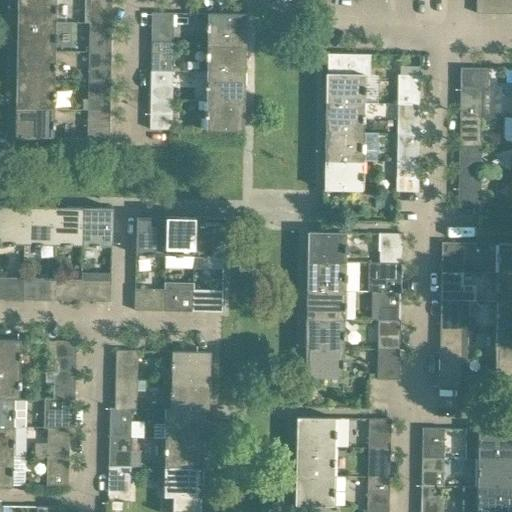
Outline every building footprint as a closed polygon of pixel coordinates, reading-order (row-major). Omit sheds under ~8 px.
[(55,22),(55,0),(17,0),(17,21),(55,22)] [(89,0),(89,23),(111,23),(111,0),(89,0)] [(475,0),(476,13),(506,14),(506,0),(475,0)] [(151,42),(173,42),(173,13),(151,12),(151,42)] [(245,44),(245,14),(207,13),(207,43),(245,44)] [(16,50),(54,51),(55,22),(17,21),(16,50)] [(110,52),(111,23),(89,23),(88,52),(110,52)] [(172,71),(173,42),(151,42),(150,70),(172,71)] [(207,43),(206,72),(244,73),(245,44),(207,43)] [(16,79),(54,80),(54,51),(16,50),(16,79)] [(88,52),(88,81),(110,81),(110,52),(88,52)] [(327,53),(327,73),(326,73),(325,103),(363,103),(363,75),(370,75),(370,73),(370,54),(327,53)] [(460,67),(459,118),(481,118),(482,88),(488,88),(488,68),(460,67)] [(150,70),(150,99),(172,100),(172,71),(150,70)] [(206,72),(206,101),(244,101),(244,73),(206,72)] [(397,104),(419,104),(419,75),(397,74),(397,104)] [(15,108),(53,109),(54,80),(16,79),(15,108)] [(87,110),(109,110),(110,81),(88,81),(87,110)] [(171,129),(172,100),(150,99),(149,129),(169,129),(171,129)] [(206,101),(205,130),(243,130),(244,101),(206,101)] [(325,103),(325,132),(363,132),(363,103),(325,103)] [(419,133),(419,104),(397,104),(397,133),(419,133)] [(15,108),(15,138),(53,138),(53,109),(15,108)] [(109,140),(109,110),(87,110),(87,139),(109,140)] [(459,146),(481,146),(481,118),(459,118),(459,146)] [(363,132),(325,132),(324,160),(362,160),(363,132)] [(396,160),(418,161),(419,133),(397,133),(396,160)] [(459,146),(458,174),(481,175),(481,146),(459,146)] [(324,160),(324,189),(362,190),(362,160),(324,160)] [(418,191),(418,161),(396,160),(396,191),(418,191)] [(458,204),(480,204),(481,175),(458,174),(458,204)] [(0,243),(23,244),(24,206),(0,205),(0,243)] [(23,244),(52,244),(53,206),(24,206),(23,244)] [(53,206),(52,244),(81,245),(82,207),(53,206)] [(111,246),(112,215),(112,208),(82,207),(81,245),(111,246)] [(165,217),(136,216),(135,254),(164,255),(165,217)] [(194,217),(165,217),(164,255),(192,255),(194,217)] [(192,255),(223,256),(224,218),(194,217),(192,255)] [(307,232),(307,261),(345,262),(345,232),(307,232)] [(379,233),(379,262),(401,262),(401,233),(379,233)] [(441,242),(441,272),(463,272),(463,258),(463,243),(463,242),(458,242),(441,242)] [(497,243),(497,244),(497,273),(511,273),(511,243),(497,243)] [(307,261),(306,290),(344,291),(344,289),(345,262),(307,261)] [(400,292),(401,262),(379,262),(378,289),(378,291),(400,292)] [(462,301),(463,272),(441,272),(440,301),(462,301)] [(511,302),(511,273),(497,273),(496,289),(496,302),(511,302)] [(0,299),(22,300),(22,289),(22,278),(0,277),(0,299)] [(51,300),(51,289),(51,278),(22,278),(22,289),(22,300),(51,300)] [(80,301),(80,279),(51,278),(51,289),(51,300),(80,301)] [(110,280),(80,279),(80,301),(110,302),(110,280)] [(163,311),(163,289),(134,288),(134,310),(163,311)] [(163,289),(163,311),(191,311),(191,289),(175,289),(163,289)] [(222,290),(191,289),(191,311),(221,312),(222,290)] [(306,290),(306,319),(344,320),(344,291),(306,290)] [(378,291),(378,321),(400,321),(400,292),(378,291)] [(440,301),(439,330),(461,330),(462,301),(440,301)] [(511,330),(511,302),(496,302),(495,331),(511,330)] [(306,319),(305,348),(343,349),(344,320),(306,319)] [(399,350),(400,321),(378,321),(377,349),(399,350)] [(461,359),(461,330),(439,330),(439,359),(461,359)] [(511,330),(495,331),(495,360),(511,360),(511,330)] [(20,340),(0,339),(0,368),(19,369),(20,340)] [(54,341),(53,369),(75,369),(76,341),(54,340),(54,341)] [(304,377),(308,377),(342,378),(343,349),(305,348),(304,377)] [(398,379),(399,350),(377,349),(376,378),(398,379)] [(115,379),(137,379),(137,351),(137,350),(115,350),(115,379)] [(171,380),(209,380),(209,352),(171,351),(171,380)] [(461,359),(439,359),(438,387),(460,388),(460,387),(461,359)] [(511,360),(495,360),(494,388),(494,389),(511,388),(511,360)] [(19,369),(0,368),(0,396),(14,397),(19,397),(19,369)] [(74,400),(75,369),(53,369),(53,398),(58,398),(70,398),(70,400),(74,400)] [(136,408),(137,379),(115,379),(114,408),(131,408),(136,408)] [(203,409),(203,410),(208,410),(209,380),(171,380),(170,408),(203,409)] [(0,425),(13,426),(25,426),(26,397),(19,397),(0,396),(0,425)] [(47,409),(47,426),(69,427),(70,400),(70,398),(58,398),(57,409),(47,409)] [(109,407),(109,437),(131,437),(131,408),(114,408),(109,407)] [(203,439),(203,410),(203,409),(170,408),(165,408),(165,421),(156,421),(153,426),(152,438),(165,438),(203,439)] [(296,417),(296,446),(334,447),(334,418),(296,417)] [(390,448),(390,419),(368,418),(368,447),(390,448)] [(13,426),(0,425),(0,454),(13,455),(13,426)] [(33,456),(46,456),(68,456),(69,427),(47,426),(47,441),(34,441),(33,456)] [(422,427),(421,457),(443,457),(444,428),(422,427)] [(478,429),(477,458),(511,459),(511,429),(478,428),(478,429)] [(109,437),(108,465),(130,465),(148,466),(148,454),(130,454),(131,437),(109,437)] [(164,466),(202,466),(203,439),(165,438),(164,466)] [(296,446),(295,475),(333,476),(334,447),(296,446)] [(368,447),(367,476),(389,477),(390,448),(368,447)] [(13,455),(0,454),(0,484),(12,485),(13,455)] [(68,486),(68,456),(46,456),(46,486),(68,486)] [(443,486),(443,457),(421,457),(421,485),(443,486)] [(511,459),(477,458),(477,486),(511,487),(511,459)] [(107,495),(129,496),(130,465),(108,465),(107,495)] [(199,511),(200,497),(201,497),(202,466),(164,466),(163,496),(172,496),(171,511),(199,511)] [(333,476),(295,475),(294,505),(332,505),(333,476)] [(388,511),(389,477),(367,476),(366,506),(366,511),(388,511)] [(420,511),(442,511),(443,486),(421,485),(420,511)] [(511,511),(511,487),(477,486),(476,511),(511,511)]
